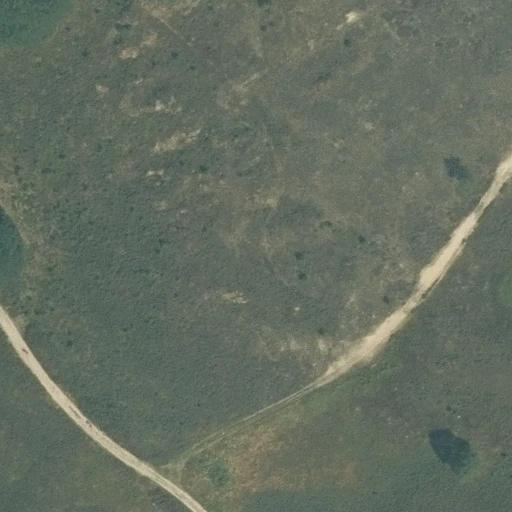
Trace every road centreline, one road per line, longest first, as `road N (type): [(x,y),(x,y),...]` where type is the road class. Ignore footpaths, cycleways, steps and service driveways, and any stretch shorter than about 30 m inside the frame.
road 1 (track): [(200,511),(76,415),(0,309)]
road 2 (unknown): [(348,369),(431,288),(511,175)]
road 3 (track): [(348,369),(195,452),(161,483)]
